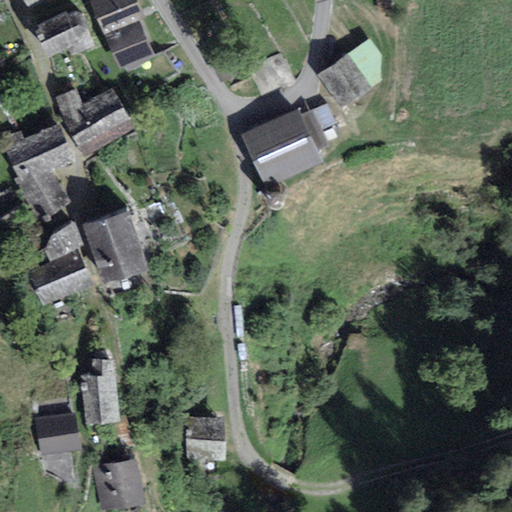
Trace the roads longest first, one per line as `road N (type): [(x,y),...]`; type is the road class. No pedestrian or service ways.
road 1 (unclassified): [(309,489),(260,468),(239,441),(224,294),(245,187),(241,157),(226,105),(159,0)]
road 2 (track): [(309,489),(511,437)]
